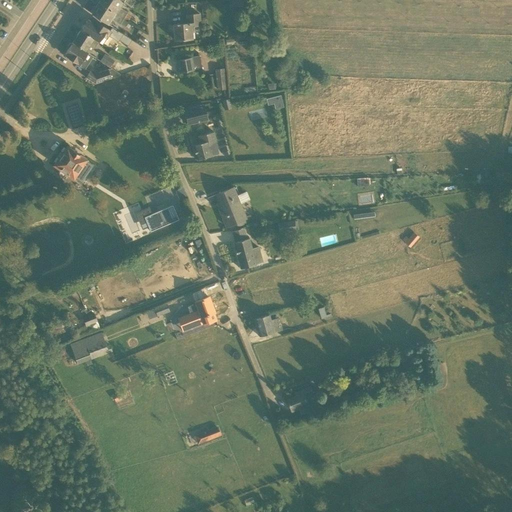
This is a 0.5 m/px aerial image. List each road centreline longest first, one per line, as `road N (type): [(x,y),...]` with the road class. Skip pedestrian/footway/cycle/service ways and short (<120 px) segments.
road 1 (track): [(180,173),(313,511)]
road 2 (residential): [(148,0),(155,108),(180,173)]
